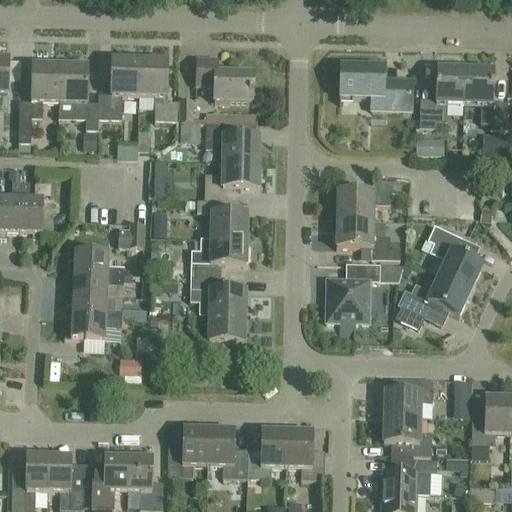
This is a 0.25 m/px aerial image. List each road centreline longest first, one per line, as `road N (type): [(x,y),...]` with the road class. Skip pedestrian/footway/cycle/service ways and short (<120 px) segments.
road 1 (residential): [(293,363),(301,25)]
road 2 (unclassified): [(301,25),(0,14)]
road 3 (residential): [(291,416),(164,414),(145,435),(30,431)]
road 4 (residential): [(511,29),(301,25)]
road 5 (residential): [(30,431),(33,275),(0,274)]
road 6 (residential): [(463,369),(341,364)]
